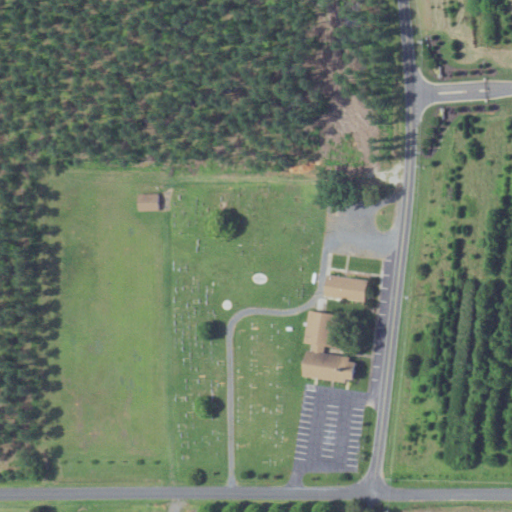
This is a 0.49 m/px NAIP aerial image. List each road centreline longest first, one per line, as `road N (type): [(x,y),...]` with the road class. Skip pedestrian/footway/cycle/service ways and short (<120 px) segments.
road 1 (residential): [(511,492),(0,493)]
road 2 (residential): [(371,494),(410,156),(401,0)]
